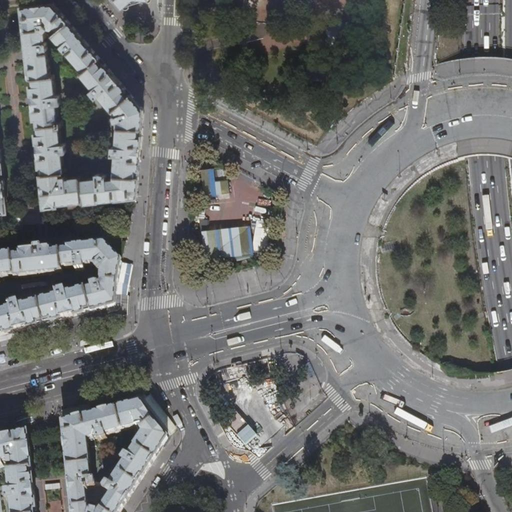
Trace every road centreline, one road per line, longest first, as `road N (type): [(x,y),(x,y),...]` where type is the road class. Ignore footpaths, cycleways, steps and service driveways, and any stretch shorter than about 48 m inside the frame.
road 1 (trunk): [(429,0),(416,93),(348,156),(323,168),(168,99)]
road 2 (primary): [(159,337),(290,303),(312,309),(394,395),(466,425)]
road 3 (trunk): [(477,0),(477,127),(511,342)]
road 4 (primary): [(168,99),(154,294),(159,337)]
road 5 (primary): [(0,405),(137,368),(159,337)]
road 6 (primary): [(159,337),(0,378)]
road 7 (residential): [(159,337),(162,374),(194,440),(181,469)]
road 8 (residential): [(168,99),(83,0)]
